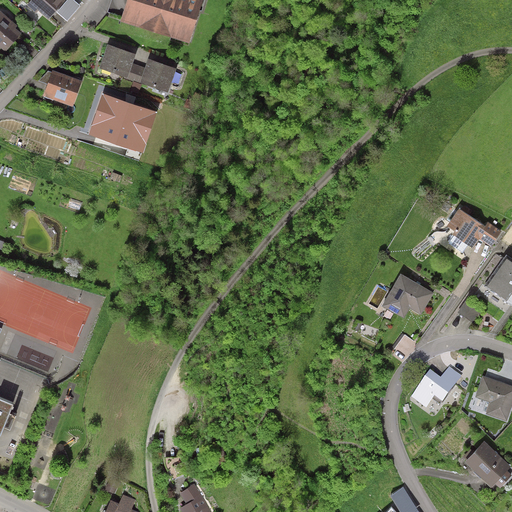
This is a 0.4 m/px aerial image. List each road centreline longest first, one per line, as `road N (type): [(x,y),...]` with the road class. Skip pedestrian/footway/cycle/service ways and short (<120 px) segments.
road 1 (residential): [(511,50),(467,55),(415,87),(216,300),(181,350),(151,426),(156,511)]
road 2 (residential): [(429,511),(390,427),(404,367),(446,344),(511,354)]
road 3 (residential): [(94,0),(0,104)]
